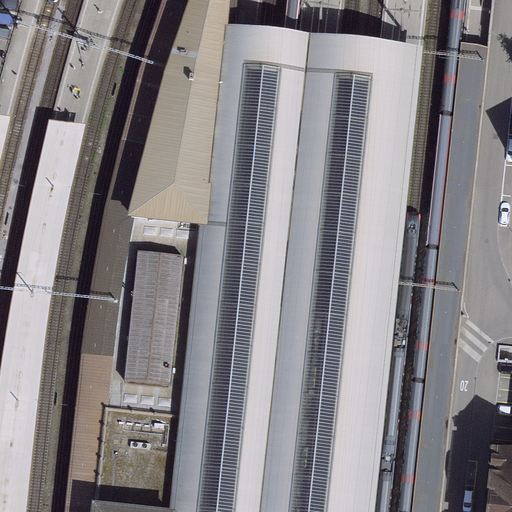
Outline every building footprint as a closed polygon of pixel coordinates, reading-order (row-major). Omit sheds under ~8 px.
[(95,511),(106,410),(113,341),(119,285),(125,248),(132,219),(168,81),(195,0),(185,0),(183,8),(165,1),(163,1),(157,19),(141,70),(131,108),(105,216),(102,231),(84,343),(79,386),(66,511),(95,511)] [(195,0),(168,81),(144,172),(132,219),(204,227),(225,29),(227,0),(195,0)] [(374,511),(423,50),(311,38),(235,31),(225,29),(204,227),(200,263),(195,312),(186,390),(183,418),(175,497),(173,511),(374,511)] [(440,511),(489,47),(461,45),(412,511),(440,511)] [(0,172),(12,116),(0,114),(0,172)] [(65,219),(86,124),(49,119),(36,176),(25,232),(6,343),(0,390),(0,511),(26,511),(45,344),(54,281),(65,219)] [(204,227),(132,219),(125,248),(119,285),(113,341),(106,410),(138,414),(169,417),(183,418),(186,390),(195,312),(200,263),(204,227)] [(106,410),(95,511),(173,511),(175,497),(183,418),(169,417),(138,414),(106,410)] [(511,511),(511,454),(494,452),(487,511),(511,511)]
